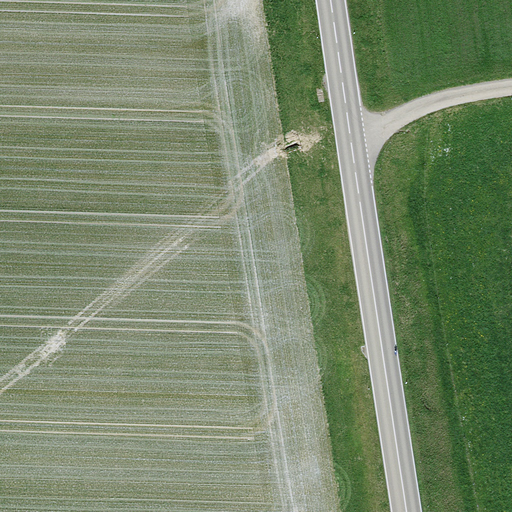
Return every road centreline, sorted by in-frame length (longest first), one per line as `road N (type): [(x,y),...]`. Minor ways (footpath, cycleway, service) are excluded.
road 1 (primary): [(406,511),(330,0)]
road 2 (track): [(511,86),(435,101),(351,140)]
